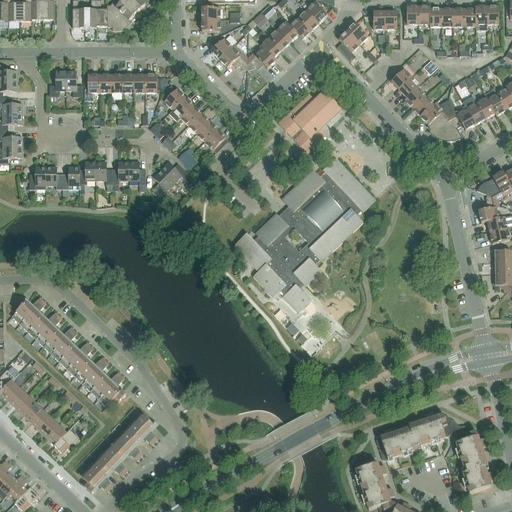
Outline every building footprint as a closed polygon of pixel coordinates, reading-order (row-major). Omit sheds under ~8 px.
[(0,23),(8,24),(8,0),(2,0),(2,5),(0,4),(0,23)] [(20,24),(20,5),(15,5),(14,0),(8,0),(8,24),(20,24)] [(31,22),(31,0),(24,0),(25,5),(20,5),(20,24),(32,24),(32,22),(31,22)] [(43,22),(42,3),(37,3),(37,0),(31,0),(31,22),(32,22),(43,22)] [(47,0),(48,3),(42,3),(43,22),(53,22),(54,22),(54,0),(47,0)] [(107,8),(107,12),(108,12),(108,29),(113,29),(113,32),(123,32),(131,24),(129,22),(137,14),(122,0),(116,0),(120,4),(116,9),(112,5),(110,8),(107,8)] [(122,0),(137,14),(145,6),(147,8),(155,0),(122,0)] [(85,30),(85,12),(77,12),(77,8),(78,6),(78,2),(73,2),(73,31),(85,30)] [(96,2),(91,2),(91,6),(92,8),(92,12),(85,12),(85,30),(97,30),(97,29),(96,29),(96,2)] [(108,12),(107,12),(100,12),(100,8),(101,6),(101,2),(96,2),(96,29),(97,29),(108,29),(108,12)] [(327,18),(315,5),(306,13),(319,26),(327,18)] [(266,10),(265,11),(261,15),(265,19),(266,20),(275,11),(272,9),(270,6),(266,10)] [(418,26),(418,9),(407,9),(407,19),(407,26),(418,26)] [(418,9),(418,26),(430,26),(430,11),(430,9),(418,9)] [(475,26),(476,26),(487,26),(487,9),(475,9),(475,11),(475,26)] [(487,9),(487,26),(499,26),(499,9),(487,9)] [(202,10),(202,22),(220,22),(220,10),(202,10)] [(430,26),(430,29),(441,29),(441,11),(430,11),(430,26)] [(441,11),(441,29),(453,29),(453,11),(441,11)] [(453,11),(453,29),(464,29),(464,11),(453,11)] [(476,29),(476,26),(475,26),(475,11),(464,11),(464,29),(476,29)] [(319,26),(306,13),(298,20),(311,34),(319,26)] [(373,31),(385,31),(385,14),(373,14),(373,31)] [(397,14),(385,14),(385,31),(397,31),(397,14)] [(257,26),(265,19),(261,15),(253,22),(257,26)] [(298,37),(302,42),(311,34),(298,20),(290,28),(298,37)] [(202,22),(202,34),(220,34),(220,22),(202,22)] [(290,28),(286,24),(277,32),(290,45),(298,37),(290,28)] [(356,26),(347,34),(360,47),(368,39),(356,26)] [(290,45),(277,32),(269,40),(282,53),(290,45)] [(339,42),(342,45),(337,50),(350,64),(356,59),(352,54),(360,47),(347,34),(339,42)] [(208,43),(215,50),(211,53),(219,62),(232,49),(221,38),(208,43)] [(282,53),(269,40),(261,48),(273,61),(273,60),(282,53)] [(227,70),(231,66),(236,70),(239,68),(239,69),(240,69),(241,70),(242,71),(244,71),(245,72),(246,72),(247,72),(247,60),(243,55),(240,57),(236,53),(238,50),(235,47),(232,49),(219,62),(227,70)] [(258,71),(259,70),(263,67),(267,71),(276,63),(273,60),(273,61),(261,48),(260,48),(257,51),(259,54),(255,58),(253,55),(247,60),(247,72),(248,72),(250,72),(251,71),(252,71),(253,71),(254,70),(255,69),(256,68),(258,71)] [(437,70),(430,62),(426,66),(423,69),(430,77),(437,70)] [(17,73),(6,73),(7,71),(3,70),(3,67),(0,66),(0,83),(17,83),(17,73)] [(399,92),(412,80),(404,71),(391,84),(399,92)] [(476,81),(485,75),(483,71),(473,76),(476,81)] [(49,87),(49,99),(57,99),(60,99),(60,93),(66,93),(66,73),(56,73),(56,87),(49,87)] [(83,87),(77,87),(76,73),(66,73),(66,93),(73,93),(73,99),(83,99),(83,87)] [(85,92),(85,103),(93,103),(93,95),(100,95),(100,77),(88,77),(88,87),(88,92),(85,92)] [(100,77),(100,95),(111,95),(111,77),(100,77)] [(111,77),(111,95),(112,95),(112,101),(122,101),(122,95),(122,77),(111,77)] [(122,77),(122,95),(134,95),(134,77),(122,77)] [(134,77),(134,95),(145,95),(145,77),(134,77)] [(157,95),(157,91),(157,87),(157,85),(157,80),(157,77),(145,77),(145,95),(157,95)] [(468,89),(475,85),(471,79),(468,81),(464,83),(466,86),(468,89)] [(399,92),(407,100),(407,101),(418,90),(420,88),(412,80),(399,92)] [(0,99),(3,100),(3,94),(17,94),(17,83),(0,83),(0,99)] [(407,101),(407,100),(405,102),(413,111),(426,98),(418,90),(407,101)] [(167,101),(164,104),(172,112),(173,112),(185,99),(177,91),(176,92),(167,101)] [(511,98),(507,91),(497,96),(506,112),(511,108),(511,98)] [(313,100),(309,96),(294,111),(292,112),(291,114),(278,126),(297,145),(307,156),(327,136),(321,131),(342,111),(324,93),(319,98),(315,102),(313,100)] [(506,112),(497,96),(488,102),(487,102),(495,115),(496,118),(506,112)] [(426,98),(413,111),(421,119),(434,106),(433,106),(426,98)] [(22,106),(8,106),(8,100),(3,100),(0,99),(0,109),(2,110),(2,116),(22,116),(22,106)] [(169,116),(177,124),(181,120),(193,107),(185,99),(173,112),(169,116)] [(487,102),(488,102),(486,100),(476,105),(485,121),(495,115),(487,102)] [(428,127),(427,128),(429,131),(428,135),(434,139),(436,139),(437,140),(439,141),(441,142),(443,142),(447,143),(449,143),(452,143),(454,142),(457,142),(460,141),(462,139),(457,130),(449,117),(455,114),(448,102),(439,107),(436,104),(433,106),(434,106),(421,119),(428,127)] [(485,121),(476,105),(467,111),(466,111),(475,127),(485,121)] [(193,107),(181,120),(189,128),(201,115),(193,107)] [(449,117),(457,130),(462,127),(465,133),(475,127),(466,111),(467,111),(465,108),(460,111),(462,114),(457,117),(456,115),(455,114),(449,117)] [(201,115),(189,128),(197,136),(209,123),(201,115)] [(0,133),(8,133),(8,127),(22,127),(22,116),(2,116),(2,123),(0,123),(0,133)] [(209,123),(197,136),(205,144),(217,131),(209,123)] [(157,132),(153,135),(159,141),(165,135),(159,129),(157,132)] [(217,131),(205,144),(213,152),(226,140),(217,131)] [(22,139),(8,139),(8,133),(0,133),(0,142),(3,143),(3,150),(22,150),(22,139)] [(168,138),(162,144),(167,149),(173,144),(168,138)] [(173,144),(167,149),(169,151),(171,153),(177,147),(173,144)] [(0,166),(8,166),(8,160),(22,160),(22,150),(3,150),(3,156),(0,156),(0,166)] [(186,152),(178,160),(180,162),(183,166),(187,162),(189,160),(192,157),(191,157),(186,152)] [(187,162),(183,166),(187,169),(190,172),(195,166),(189,160),(187,162)] [(356,217),(361,213),(362,214),(375,202),(350,176),(335,161),(323,172),(323,173),(324,174),(320,178),(318,176),(314,172),(313,172),(309,177),(282,202),(288,208),(279,218),(277,216),(256,236),(258,238),(254,243),(247,235),(235,246),(234,247),(259,273),(258,273),(253,278),(274,299),(279,294),(280,292),(284,297),(283,298),(298,314),(311,302),(299,290),(304,286),(305,288),(321,273),(315,266),(319,261),(321,263),(329,256),(363,223),(356,217)] [(79,171),(79,186),(84,186),(86,186),(86,183),(96,183),(96,164),(85,164),(85,171),(84,171),(80,171),(79,171)] [(96,164),(96,183),(106,183),(106,186),(112,186),(112,171),(108,171),(106,171),(106,164),(96,164)] [(116,171),(112,171),(112,186),(119,186),(119,183),(129,183),(129,164),(119,164),(118,171),(116,171)] [(129,164),(129,183),(139,183),(139,186),(146,186),(146,171),(145,171),(141,171),(140,171),(139,164),(129,164)] [(189,176),(178,166),(174,170),(168,165),(161,172),(174,185),(181,178),(184,181),(189,176)] [(45,188),(46,188),(46,169),(36,169),(36,176),(35,176),(30,177),(29,177),(29,191),(36,191),(45,192),(45,188)] [(63,191),(63,176),(57,176),(57,169),(46,169),(46,188),(56,188),(56,191),(63,191)] [(63,176),(63,191),(69,191),(79,191),(79,186),(79,171),(80,171),(80,169),(79,169),(69,169),(69,176),(68,176),(63,176)] [(167,192),(174,185),(161,172),(154,180),(159,185),(154,189),(165,200),(170,195),(167,192)] [(495,185),(491,188),(490,188),(492,191),(490,192),(489,193),(488,194),(487,195),(487,197),(497,201),(503,198),(502,195),(507,192),(509,195),(511,193),(511,189),(504,176),(503,173),(492,180),(495,185)] [(483,205),(484,212),(478,213),(481,225),(487,223),(502,219),(501,214),(497,215),(496,209),(499,208),(497,201),(487,197),(486,198),(486,199),(486,200),(486,201),(486,203),(486,205),(483,205)] [(487,223),(489,234),(507,230),(504,219),(502,219),(487,223)] [(509,241),(507,230),(489,234),(492,246),(509,241)] [(493,253),(493,265),(511,264),(511,259),(511,260),(511,252),(493,253)] [(511,264),(493,265),(493,276),(511,276),(511,268),(511,264)] [(502,289),(508,295),(511,290),(511,287),(511,276),(493,276),(494,288),(502,287),(502,289)] [(25,306),(12,319),(20,326),(28,334),(36,341),(43,349),(51,356),(59,364),(67,371),(75,379),(83,386),(90,394),(98,401),(106,409),(112,403),(116,406),(118,404),(126,396),(124,394),(122,392),(106,377),(91,362),(83,355),(75,347),(59,332),(51,325),(44,317),(28,302),(26,304),(25,306)] [(287,329),(290,333),(295,328),(292,325),(287,329)] [(295,328),(290,333),(294,337),(299,332),(295,328)] [(298,340),(302,345),(307,341),(302,336),(298,340)] [(25,355),(21,359),(26,364),(31,360),(25,355)] [(0,395),(0,394),(12,382),(12,383),(15,379),(7,371),(0,378),(0,395)] [(0,394),(0,395),(7,402),(19,390),(12,383),(12,382),(0,394)] [(7,402),(15,410),(27,397),(19,390),(7,402)] [(15,410),(23,417),(35,405),(27,397),(15,410)] [(23,417),(31,425),(43,412),(35,405),(23,417)] [(31,425),(39,432),(51,420),(43,412),(31,425)] [(86,468),(78,476),(84,482),(81,486),(91,495),(95,491),(102,484),(110,476),(117,468),(125,460),(132,452),(140,444),(147,437),(151,432),(155,429),(155,428),(153,427),(139,413),(131,421),(126,426),(123,429),(116,437),(108,444),(101,452),(93,460),(86,468)] [(377,440),(376,442),(378,448),(380,449),(379,451),(379,453),(381,454),(380,456),(382,461),(384,462),(418,452),(417,449),(446,440),(445,439),(451,437),(456,426),(455,423),(449,420),(445,421),(444,416),(438,418),(439,420),(409,430),(410,432),(382,442),(381,439),(377,440)] [(39,432),(47,440),(59,427),(51,420),(39,432)] [(47,440),(54,447),(55,447),(67,435),(66,434),(59,427),(47,440)] [(457,445),(456,445),(465,474),(463,475),(469,495),(491,488),(491,487),(489,488),(483,469),(485,469),(475,439),(478,438),(476,432),(471,434),(470,430),(464,427),(461,428),(455,439),(457,445)] [(55,447),(54,447),(62,455),(78,439),(70,431),(66,434),(67,435),(55,447)] [(0,473),(8,465),(5,462),(1,467),(0,466),(0,473)] [(0,473),(0,489),(12,477),(7,473),(11,469),(8,465),(0,473)] [(378,465),(356,472),(369,511),(378,508),(379,511),(400,511),(394,508),(395,506),(390,504),(388,504),(375,466),(378,465)] [(0,489),(0,490),(8,497),(24,480),(21,477),(16,482),(12,477),(0,489)] [(8,497),(15,505),(27,492),(23,488),(27,484),(24,480),(8,497)] [(15,505),(21,511),(24,511),(39,497),(30,488),(27,492),(15,505)]
